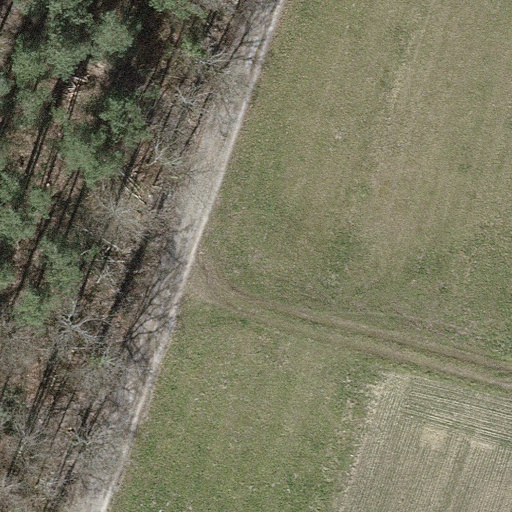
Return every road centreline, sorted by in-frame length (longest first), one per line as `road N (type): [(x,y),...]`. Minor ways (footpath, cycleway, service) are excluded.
road 1 (track): [(95,511),(275,0)]
road 2 (track): [(175,285),(511,371)]
